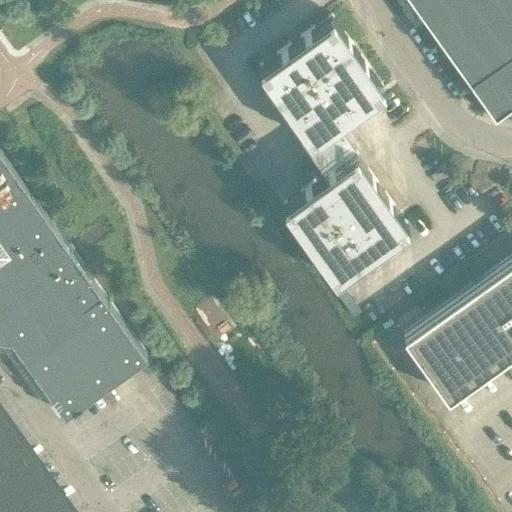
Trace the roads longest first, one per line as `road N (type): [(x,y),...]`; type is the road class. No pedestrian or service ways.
road 1 (unclassified): [(511,142),(459,124),(365,0)]
road 2 (unclassified): [(106,511),(0,374)]
